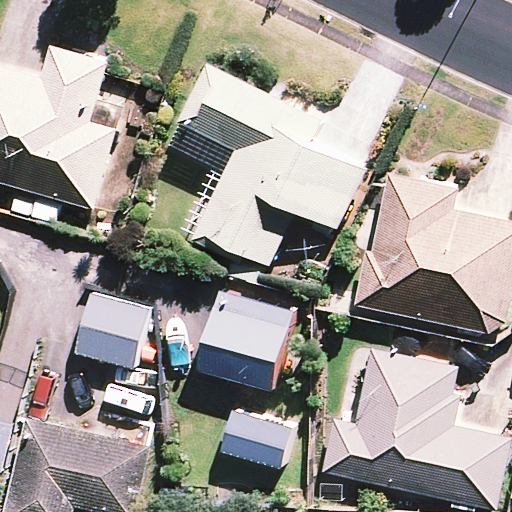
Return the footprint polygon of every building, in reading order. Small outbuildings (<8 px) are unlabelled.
[(0,184),(97,213),(121,132),(95,124),(109,76),(113,64),(55,47),(46,78),(0,65),(0,184)] [(318,147),(329,124),(210,65),(181,124),(237,152),(193,241),(242,265),(246,255),(273,268),(301,212),(340,231),(369,173),(318,147)] [(369,252),(357,307),(493,336),(510,325),(511,317),(511,222),(458,211),(462,190),(391,175),(375,253),(369,252)] [(208,367),(285,388),(306,308),(230,288),(209,365),(208,367)] [(84,351),(141,367),(158,307),(101,291),(84,351)] [(341,415),(329,470),(506,508),(511,481),(511,433),(464,423),(470,392),(463,390),(468,365),(379,346),(364,419),(341,415)] [(231,449),(292,466),(304,425),(242,408),(231,449)] [(123,511),(146,511),(163,444),(39,414),(37,421),(15,511),(83,511),(85,503),(123,511)] [(0,468),(10,470),(21,423),(0,418),(0,468)]
